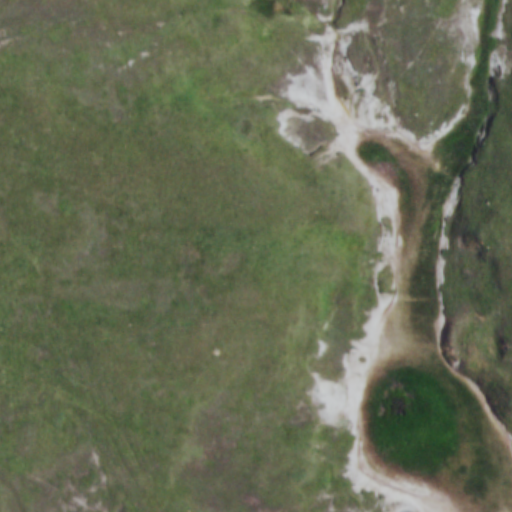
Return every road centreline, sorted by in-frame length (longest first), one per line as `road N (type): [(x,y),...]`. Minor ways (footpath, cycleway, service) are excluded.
road 1 (track): [(0,266),(149,511)]
road 2 (track): [(146,511),(77,438),(0,410)]
